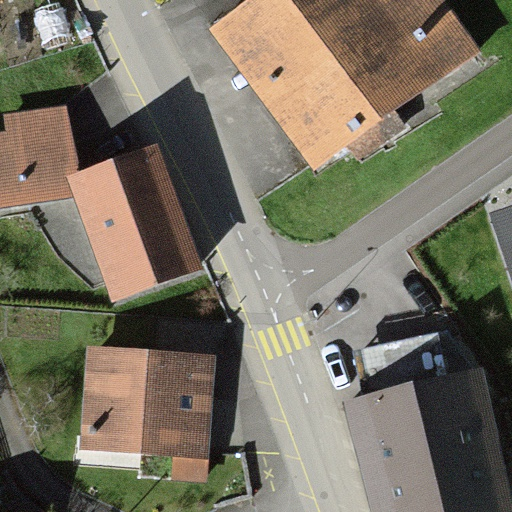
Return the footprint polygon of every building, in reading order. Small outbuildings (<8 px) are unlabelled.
[(234,0),(210,19),(314,152),(462,37),(433,0),(234,0)] [(64,111),(0,124),(0,190),(77,174),(64,111)] [(150,146),(70,180),(114,298),(198,267),(150,146)] [(511,207),(492,215),(511,272),(511,207)] [(211,356),(91,345),(82,435),(203,446),(211,356)] [(470,368),(352,403),(383,511),(431,511),(506,490),(470,368)] [(511,378),(503,379),(511,430),(511,378)]
